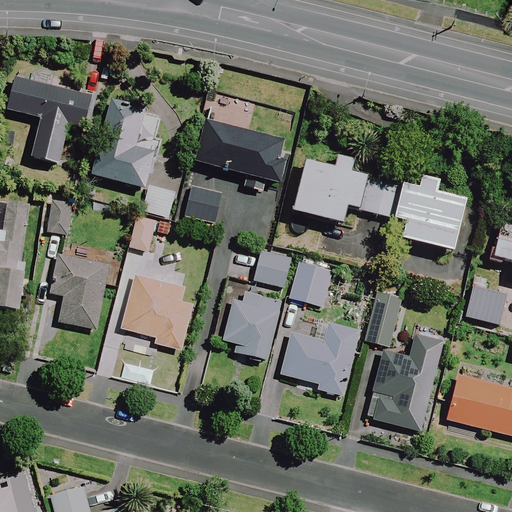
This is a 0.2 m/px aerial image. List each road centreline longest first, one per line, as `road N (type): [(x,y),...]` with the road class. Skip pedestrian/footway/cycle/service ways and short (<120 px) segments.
road 1 (residential): [(438,511),(0,401)]
road 2 (secondary): [(511,84),(177,3)]
